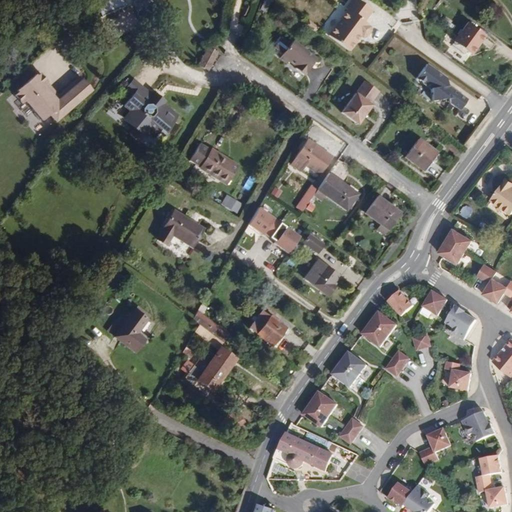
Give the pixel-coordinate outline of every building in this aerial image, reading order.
[(119,0),(98,0),(107,11),(120,1),(119,0)] [(349,51),(361,35),(363,37),(366,36),(370,31),(370,28),(368,26),(368,25),(364,22),(372,11),(357,0),(351,0),(345,9),(347,10),(328,36),(349,51)] [(98,1),(93,5),(99,12),(104,8),(98,1)] [(471,54),(484,36),(467,23),(454,42),(471,54)] [(277,50),(282,54),(289,44),(288,43),(288,42),(282,37),(281,37),(278,40),(279,41),(276,45),(275,44),(273,47),(273,49),(276,51),(277,50)] [(316,60),(292,41),(289,44),(282,54),(279,58),(286,64),(288,61),(296,67),(294,69),(303,75),(316,60)] [(199,66),(207,70),(216,55),(207,50),(199,66)] [(467,100),(447,86),(446,79),(426,64),(416,79),(430,89),(432,101),(449,98),(450,103),(460,110),(467,100)] [(354,71),(349,67),(343,74),(349,78),(354,71)] [(20,98),(17,101),(24,109),(27,106),(37,118),(36,119),(42,126),(43,125),(44,126),(52,120),(58,128),(94,97),(85,86),(60,107),(46,91),(49,88),(42,79),(39,82),(37,80),(19,96),(20,98)] [(364,81),(341,113),(357,125),(371,106),(370,104),(379,92),(364,81)] [(60,101),(49,88),(46,91),(60,107),(85,86),(82,82),(60,101)] [(149,97),(136,86),(120,106),(128,113),(123,119),(137,130),(142,123),(155,133),(157,130),(162,134),(177,116),(162,104),(165,100),(153,92),(149,97)] [(436,153),(417,139),(404,158),(425,173),(430,166),(428,164),(431,160),(436,153)] [(306,140),(294,158),(320,175),(332,157),(306,140)] [(199,144),(189,161),(199,167),(201,164),(207,167),(204,172),(226,185),(238,166),(231,162),(230,163),(225,160),(226,159),(210,149),(210,150),(199,144)] [(199,168),(204,172),(207,167),(201,164),(199,167),(199,168)] [(357,195),(328,174),(316,190),(345,211),(357,195)] [(511,186),(511,185),(505,180),(491,200),(511,215),(511,213),(511,188),(511,186)] [(295,207),(301,211),(316,191),(310,187),(295,207)] [(281,192),(275,188),(271,194),(277,198),(281,192)] [(362,212),(364,213),(376,197),(374,195),(362,212)] [(387,230),(388,231),(400,214),(399,213),(402,210),(393,203),(390,207),(376,197),(364,213),(380,225),(387,230)] [(234,216),(239,207),(229,200),(224,209),(234,216)] [(247,226),(261,236),(263,234),(273,220),(257,209),(247,226)] [(203,229),(173,211),(155,239),(165,246),(171,236),(191,248),(203,229)] [(263,234),(274,242),(284,228),(273,220),(263,234)] [(387,230),(380,225),(376,229),(384,235),(387,230)] [(451,226),(436,250),(442,253),(455,262),(470,238),(451,226)] [(274,242),(273,244),(287,254),(298,238),(284,228),(274,242)] [(303,243),(317,253),(323,245),(309,235),(303,243)] [(331,284),(337,276),(317,261),(304,279),(327,296),(334,286),(331,284)] [(477,275),(480,278),(488,266),(483,262),(482,264),(475,275),(477,275)] [(480,278),(487,282),(490,276),(494,270),(488,266),(480,278)] [(508,295),(511,288),(511,281),(509,279),(505,286),(490,276),(487,282),(481,292),(496,301),(502,291),(508,295)] [(399,289),(387,299),(401,315),(413,304),(399,289)] [(447,298),(432,289),(423,304),(438,314),(447,298)] [(463,338),(475,318),(463,311),(464,309),(455,304),(444,321),(452,326),(450,330),(463,338)] [(200,305),(191,320),(198,325),(223,343),(228,335),(200,315),(205,309),(200,305)] [(136,307),(133,310),(146,320),(148,316),(136,307)] [(146,320),(133,310),(113,337),(134,353),(144,340),(135,334),(146,320)] [(378,310),(362,333),(380,346),(396,324),(378,310)] [(253,322),(248,329),(274,348),(281,339),(278,338),(280,335),(285,328),(277,322),(277,319),(272,316),(269,316),(261,311),(256,318),(253,322)] [(198,325),(194,332),(218,350),(219,348),(223,343),(198,325)] [(412,336),(416,349),(423,347),(430,345),(427,332),(412,336)] [(511,338),(510,336),(491,360),(510,375),(511,372),(511,338)] [(189,359),(193,353),(185,348),(181,353),(189,359)] [(212,392),(235,360),(219,348),(218,350),(208,364),(200,358),(194,367),(193,366),(193,365),(187,361),(181,369),(182,371),(185,374),(181,380),(192,388),(197,381),(212,392)] [(398,350),(385,368),(396,376),(409,358),(398,350)] [(349,351),(332,373),(350,387),(367,364),(349,351)] [(458,370),(459,363),(446,360),(445,367),(452,369),(449,386),(467,389),(470,372),(458,370)] [(319,391),(303,414),(322,426),(337,403),(319,391)] [(224,419),(226,422),(239,414),(237,410),(229,414),(230,415),(224,419)] [(490,422),(488,423),(482,411),(461,420),(471,443),(494,433),(490,422)] [(239,414),(226,422),(232,433),(245,425),(239,414)] [(363,426),(352,418),(348,424),(339,436),(350,444),(354,438),(363,426)] [(450,445),(443,428),(427,435),(431,447),(418,452),(424,465),(437,459),(434,452),(450,445)] [(303,440),(287,433),(278,450),(274,460),(300,471),(304,462),(326,472),(330,464),(348,473),(353,464),(303,440)] [(497,455),(479,459),(482,476),(475,478),(476,485),(490,482),(488,475),(500,472),(497,455)] [(491,490),(490,482),(476,485),(478,492),(485,491),(489,508),(507,504),(503,487),(491,490)] [(387,498),(401,508),(403,505),(412,493),(397,483),(387,498)] [(412,493),(403,505),(413,511),(428,511),(434,504),(427,499),(430,494),(417,486),(412,493)]
